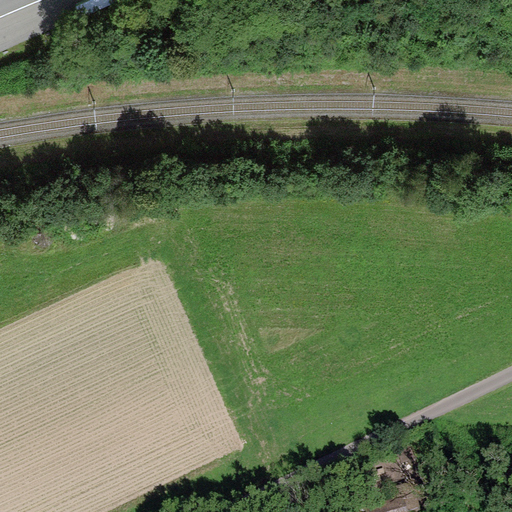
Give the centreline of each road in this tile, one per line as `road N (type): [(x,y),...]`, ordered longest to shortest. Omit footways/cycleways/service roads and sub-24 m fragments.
road 1 (track): [(153,184),(318,511)]
road 2 (unclassified): [(511,374),(223,511)]
